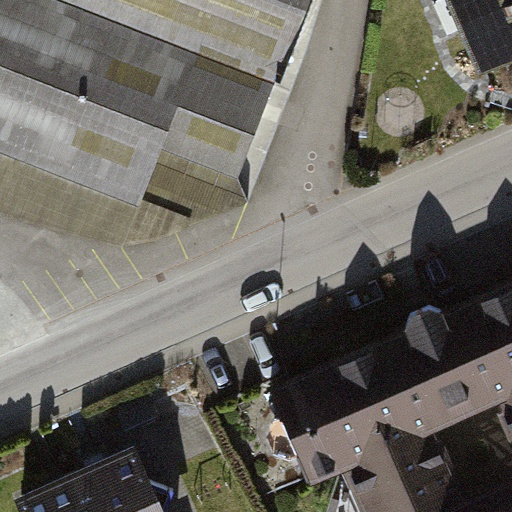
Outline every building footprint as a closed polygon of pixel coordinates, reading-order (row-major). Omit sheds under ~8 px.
[(0,0),(0,215),(122,251),(250,209),(330,0),(0,0)] [(511,55),(511,0),(436,0),(468,74),(511,55)] [(511,511),(511,276),(258,385),(306,495),(344,479),(358,511),(511,511)] [(133,449),(75,474),(91,511),(167,511),(175,492),(148,483),(133,449)] [(46,487),(16,500),(21,511),(91,511),(75,474),(46,487)]
